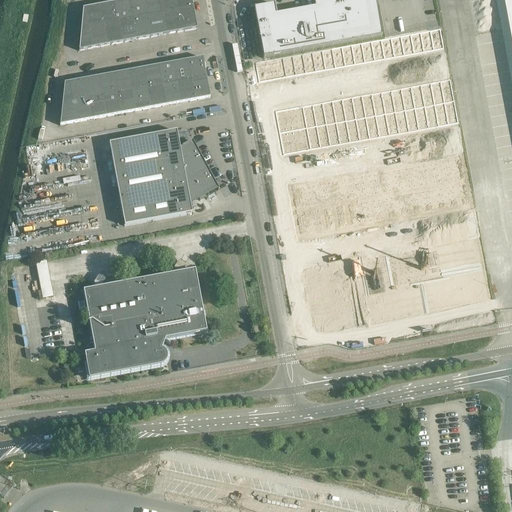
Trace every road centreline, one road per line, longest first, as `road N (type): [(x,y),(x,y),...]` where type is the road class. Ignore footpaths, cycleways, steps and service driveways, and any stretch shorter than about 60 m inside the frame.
road 1 (unclassified): [(511,332),(449,0)]
road 2 (secondary): [(0,448),(297,414)]
road 3 (secondary): [(294,391),(0,424)]
road 4 (unclassified): [(294,391),(240,102)]
road 5 (unknown): [(264,227),(72,267),(76,341)]
road 6 (unknown): [(283,327),(416,313),(451,301),(439,215)]
road 7 (unknown): [(259,201),(124,228),(101,148)]
road 8 (secondary): [(511,351),(294,391)]
road 9 (secondary): [(297,414),(511,373)]
road 10 (unclassified): [(57,137),(240,102)]
road 11 (unclassified): [(183,511),(70,490),(44,492),(19,511)]
road 12 (unclassified): [(79,62),(227,32)]
road 13 (unknown): [(237,86),(379,67)]
